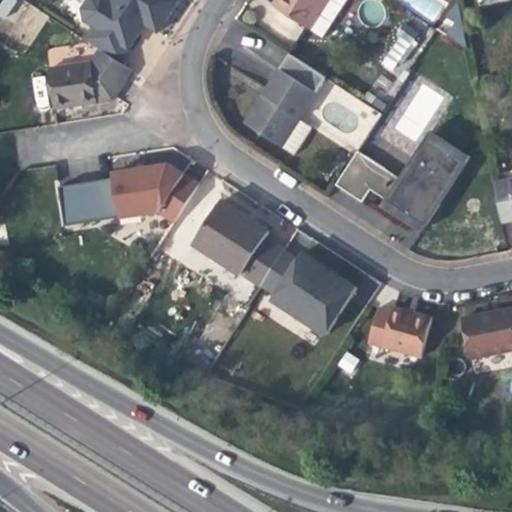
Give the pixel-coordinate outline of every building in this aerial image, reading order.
[(0,15),(5,18),(16,1),(14,0),(1,0),(0,2),(0,15)] [(98,25),(88,40),(101,49),(122,62),(143,30),(137,26),(143,18),(149,22),(162,30),(182,0),(90,0),(85,8),(88,19),(98,25)] [(349,0),(279,0),(275,6),(279,9),(309,29),(324,39),(349,0)] [(149,22),(143,18),(137,26),(143,30),(146,26),(149,22)] [(122,62),(101,49),(94,61),(52,68),(59,109),(93,104),(116,100),(135,70),(122,62)] [(247,123),(284,148),(328,79),(291,55),(263,98),(247,123)] [(401,178),(405,181),(432,140),(428,137),(401,178)] [(432,140),(405,181),(391,203),(408,213),(427,226),(441,204),(437,202),(464,160),(432,140)] [(391,203),(405,181),(401,178),(359,151),(337,185),(363,202),(372,190),(391,203)] [(464,160),(437,202),(441,204),(468,163),(464,160)] [(113,174),(114,179),(121,219),(159,213),(175,223),(199,185),(169,165),(149,169),(113,174)] [(121,219),(114,179),(60,188),(66,228),(121,219)] [(511,180),(495,184),(503,222),(511,219),(511,180)] [(223,201),(196,243),(263,286),(286,251),(266,238),(270,231),(255,221),(252,226),(243,221),(246,216),(223,201)] [(251,219),(246,216),(243,221),(252,226),(255,221),(251,219)] [(263,286),(276,295),(299,260),(286,251),(263,286)] [(299,260),(276,295),(293,306),(290,311),(328,335),(358,288),(333,272),(303,253),(299,260)] [(293,306),(276,295),(273,300),(290,311),(293,306)] [(469,359),(511,350),(511,309),(497,313),(461,320),(469,359)] [(393,311),(392,316),(383,351),(421,361),(431,321),(413,316),(393,311)] [(383,351),(392,316),(377,312),(368,348),(383,351)] [(345,351),(337,367),(351,374),(359,359),(345,351)]
